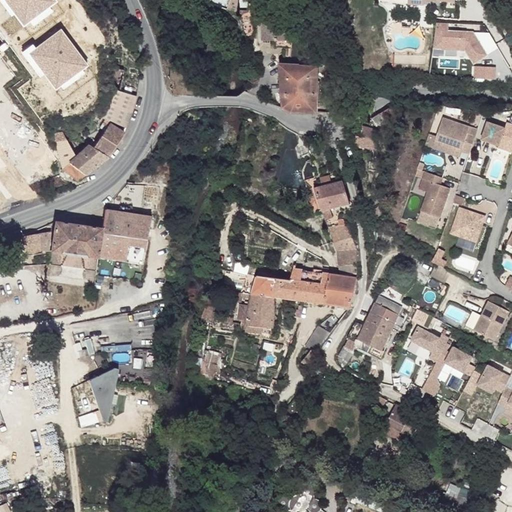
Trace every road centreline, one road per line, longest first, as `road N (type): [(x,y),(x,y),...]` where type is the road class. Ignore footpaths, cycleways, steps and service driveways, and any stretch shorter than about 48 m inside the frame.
road 1 (residential): [(332,121),(355,182),(367,296),(324,362),(342,378),(511,458)]
road 2 (primary): [(150,101),(142,129),(94,193),(0,231)]
road 3 (residential): [(332,121),(294,121),(249,104),(150,101)]
road 4 (residential): [(332,121),(433,90),(511,99)]
road 5 (residential): [(511,294),(492,284),(489,264),(511,180)]
